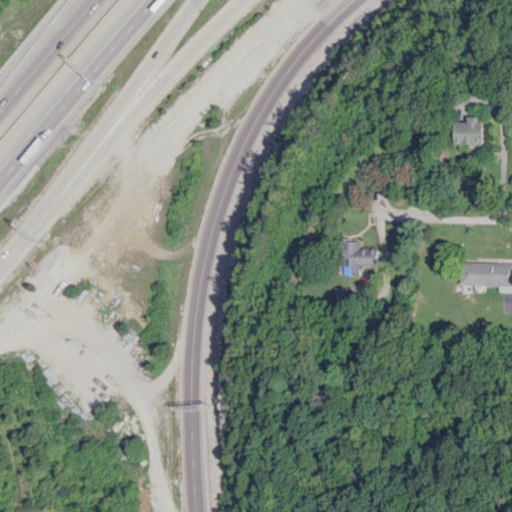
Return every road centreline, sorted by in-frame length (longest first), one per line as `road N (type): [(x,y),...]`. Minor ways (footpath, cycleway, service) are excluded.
road 1 (motorway): [(195,511),(186,329),(205,223),(237,146),(277,80),(353,0)]
road 2 (motorway): [(49,210),(243,0)]
road 3 (motorway): [(49,210),(200,0)]
road 4 (motorway): [(0,178),(153,0)]
road 5 (motorway): [(91,0),(0,108)]
